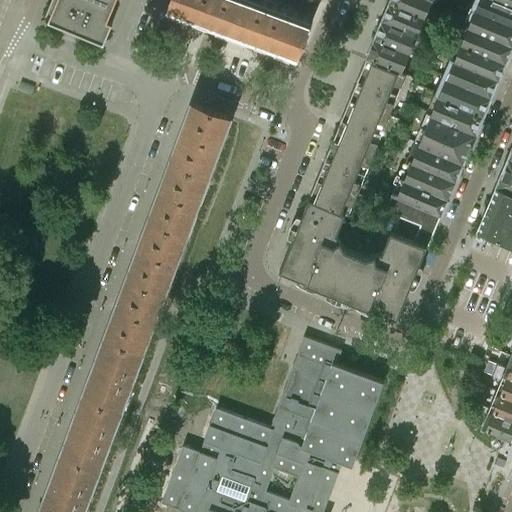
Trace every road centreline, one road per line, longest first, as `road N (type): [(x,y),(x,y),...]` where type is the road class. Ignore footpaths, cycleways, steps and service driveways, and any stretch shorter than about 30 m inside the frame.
road 1 (residential): [(511,94),(415,324),(396,337),(273,288),(252,265),(299,133),(290,108)]
road 2 (residential): [(162,89),(4,511)]
road 3 (residential): [(162,89),(182,75),(201,75),(290,108)]
road 4 (residential): [(0,28),(113,70)]
